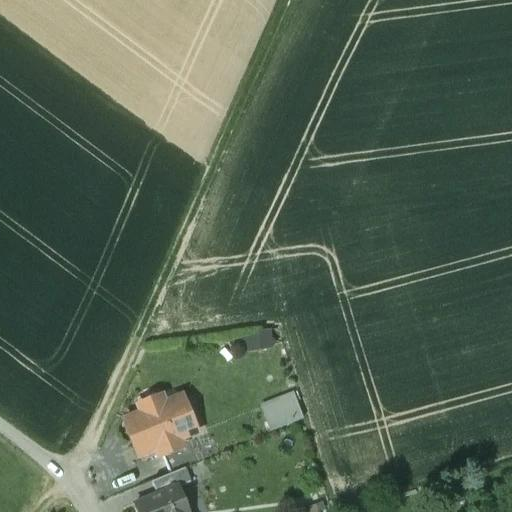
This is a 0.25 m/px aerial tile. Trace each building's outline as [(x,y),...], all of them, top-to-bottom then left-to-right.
[(295,392),(261,404),(270,431),(304,420),(295,392)] [(162,410),(159,403),(142,409),(145,417),(128,424),(140,455),(158,448),(161,455),(178,448),(175,441),(192,433),(180,403),(162,410)] [(192,433),(175,441),(178,448),(161,455),(169,475),(183,470),(204,461),(192,433)] [(169,475),(149,483),(155,496),(177,487),(177,489),(189,484),(183,470),(169,475)] [(155,496),(133,505),(135,511),(186,511),(177,489),(177,487),(155,496)]
